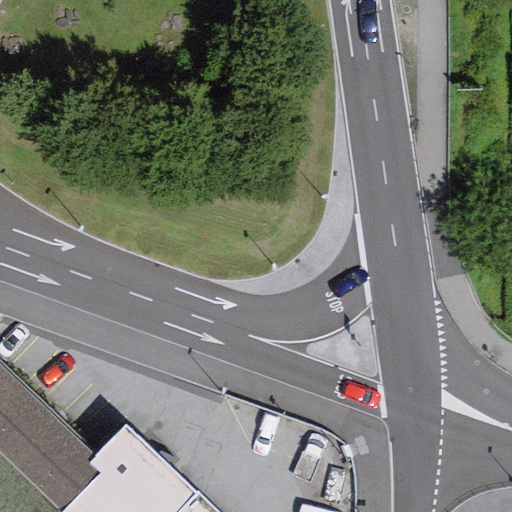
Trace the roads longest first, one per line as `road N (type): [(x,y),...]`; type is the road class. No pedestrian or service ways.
road 1 (residential): [(0,245),(227,329)]
road 2 (tertiary): [(390,230),(360,0)]
road 3 (residential): [(227,329),(296,319),(350,283),(390,230)]
road 4 (residential): [(227,329),(412,400)]
road 5 (tertiary): [(412,400),(390,230)]
